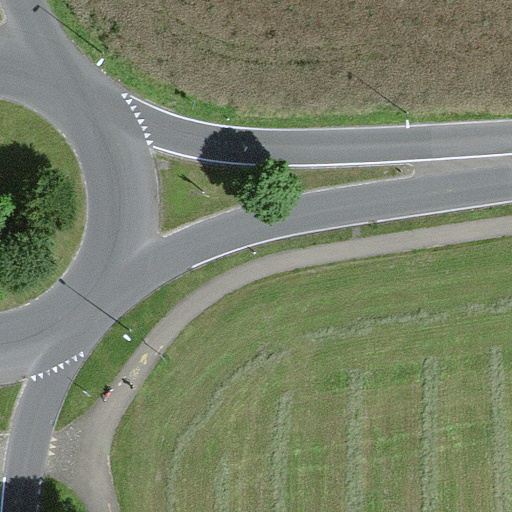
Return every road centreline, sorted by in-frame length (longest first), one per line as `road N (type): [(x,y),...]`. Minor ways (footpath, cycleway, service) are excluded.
road 1 (primary): [(453,164),(222,144),(86,108)]
road 2 (primary): [(101,276),(293,208),(453,164)]
road 3 (primary): [(18,511),(25,452),(70,313)]
road 4 (primary): [(101,276),(118,235),(121,190),(110,146),(86,108)]
